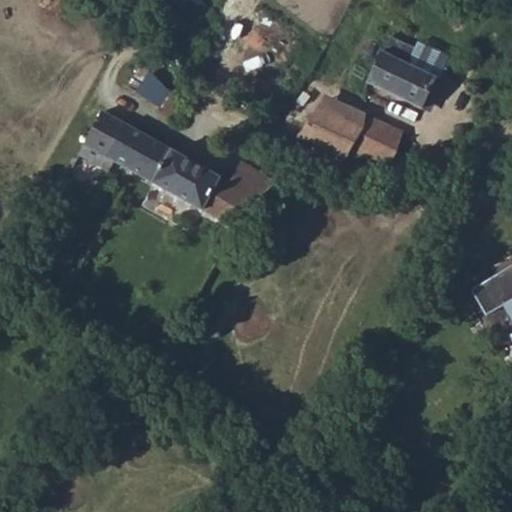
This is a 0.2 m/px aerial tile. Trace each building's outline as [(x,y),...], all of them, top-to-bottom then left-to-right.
[(409,64),(415,51),(386,38),(364,84),(436,117),(451,85),(409,64)] [(461,63),(418,42),(414,50),(415,51),(409,64),(451,85),(455,75),(461,63)] [(169,121),(179,104),(149,72),(134,95),(156,109),(154,112),(169,121)] [(462,81),(455,75),(451,85),(436,117),(444,121),(462,81)] [(361,115),(322,96),(317,107),(359,127),(361,115)] [(359,127),(317,107),(296,139),(344,160),(348,159),(358,136),(359,127)] [(235,186),(100,112),(82,145),(76,155),(92,164),(97,154),(235,230),(246,210),(276,184),(245,169),(235,186)] [(403,131),(361,115),(359,127),(358,136),(348,159),(363,161),(390,163),(403,131)] [(105,158),(97,154),(92,164),(99,168),(105,158)] [(511,201),(492,189),(466,190),(466,209),(487,209),(511,222),(511,201)] [(436,237),(440,215),(426,212),(421,234),(436,237)] [(248,226),(240,221),(235,230),(242,235),(248,226)] [(511,264),(469,289),(484,314),(498,306),(511,329),(511,264)]
